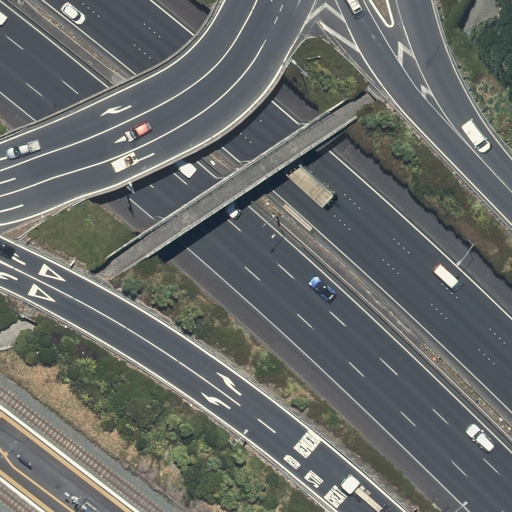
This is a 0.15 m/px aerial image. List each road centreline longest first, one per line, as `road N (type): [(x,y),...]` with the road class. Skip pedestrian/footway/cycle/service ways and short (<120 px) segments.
road 1 (motorway): [(511,487),(73,76),(0,21)]
road 2 (motorway): [(87,0),(247,128),(511,389)]
road 3 (motorway): [(376,511),(269,421),(144,336),(0,261)]
road 4 (primary): [(280,0),(253,43),(200,93),(83,151),(0,180)]
road 5 (motorway): [(351,0),(399,81),(511,194)]
road 6 (motorway): [(414,0),(439,76),(511,192)]
